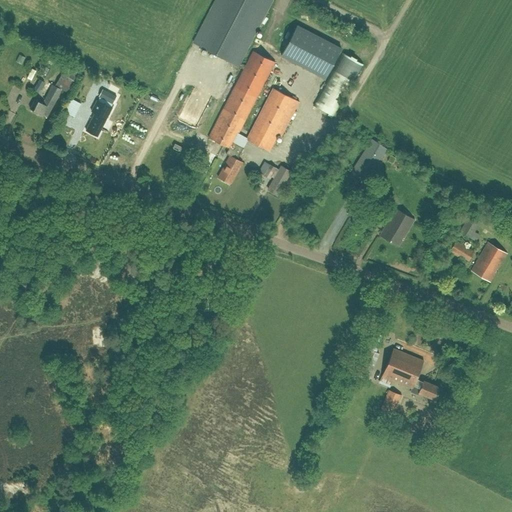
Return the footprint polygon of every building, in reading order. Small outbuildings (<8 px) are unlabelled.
[(217,178),(230,184),(242,162),(237,159),(243,148),(233,143),(275,62),(253,51),(245,66),(240,63),(272,0),(215,0),(193,42),(243,69),(208,137),(229,148),(226,154),(229,155),(217,178)] [(297,27),(282,57),(326,80),(342,50),(297,27)] [(60,76),(55,85),(53,84),(49,92),(42,103),(35,100),(30,108),(47,118),(58,97),(62,90),(69,93),(77,78),(80,73),(70,67),(67,72),(64,70),(60,76)] [(334,70),(314,105),(333,116),(353,81),(334,70)] [(269,151),(278,134),(282,136),(299,102),(273,88),(246,139),(269,151)] [(103,92),(100,98),(111,104),(114,97),(103,92)] [(95,113),(85,130),(97,136),(112,108),(97,100),(91,111),(95,113)] [(173,121),(182,123),(185,110),(177,107),(173,121)] [(182,134),(194,138),(202,116),(190,112),(182,134)] [(367,180),(377,165),(387,149),(371,139),(351,169),(367,180)] [(391,155),(387,161),(392,164),(396,158),(391,155)] [(267,190),(276,195),(290,171),(281,166),(279,170),(265,162),(259,173),(270,179),(272,176),(274,178),(267,190)] [(361,204),(355,215),(376,228),(382,217),(361,204)] [(395,208),(380,235),(398,246),(414,219),(395,208)] [(480,235),(475,232),(481,221),(471,216),(462,233),(465,235),(476,242),(480,235)] [(455,240),(449,252),(467,263),(474,252),(455,240)] [(507,254),(487,242),(471,270),(490,282),(507,254)] [(370,331),(364,347),(377,352),(383,336),(370,331)] [(379,353),(377,352),(364,347),(363,346),(353,371),(369,378),(379,353)] [(418,394),(418,393),(435,400),(441,387),(424,380),(423,382),(416,379),(423,361),(393,348),(381,376),(411,388),(410,391),(418,394)] [(401,395),(388,390),(379,412),(392,417),(401,395)]
